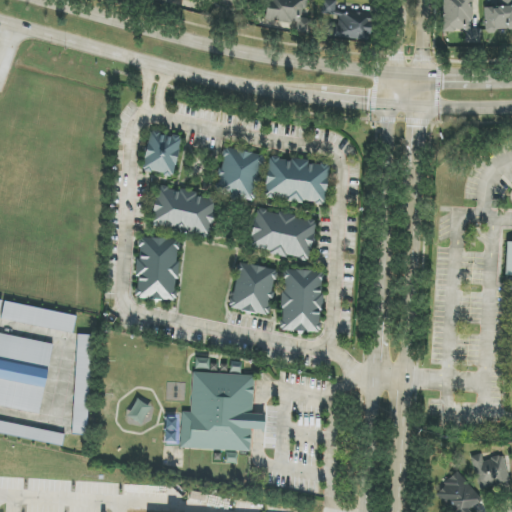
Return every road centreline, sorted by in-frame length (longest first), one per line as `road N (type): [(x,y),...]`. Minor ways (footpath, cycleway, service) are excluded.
road 1 (residential): [(398,511),(422,0)]
road 2 (residential): [(390,76),(367,511)]
road 3 (secondary): [(390,76),(323,73),(15,0)]
road 4 (secondary): [(0,21),(247,89),(318,99)]
road 5 (secondary): [(387,105),(511,107)]
